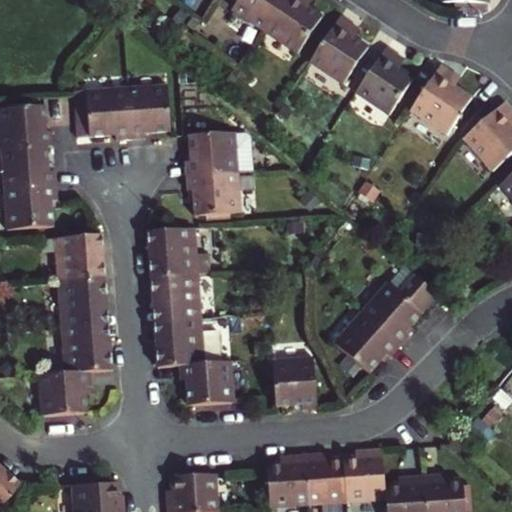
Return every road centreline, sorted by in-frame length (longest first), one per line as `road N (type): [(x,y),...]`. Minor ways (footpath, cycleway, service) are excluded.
road 1 (residential): [(140,444),(370,419),(402,401),(470,330),(511,302)]
road 2 (residential): [(118,173),(140,444)]
road 3 (residential): [(375,0),(439,38),(509,45)]
road 4 (residential): [(0,437),(37,452),(140,444)]
